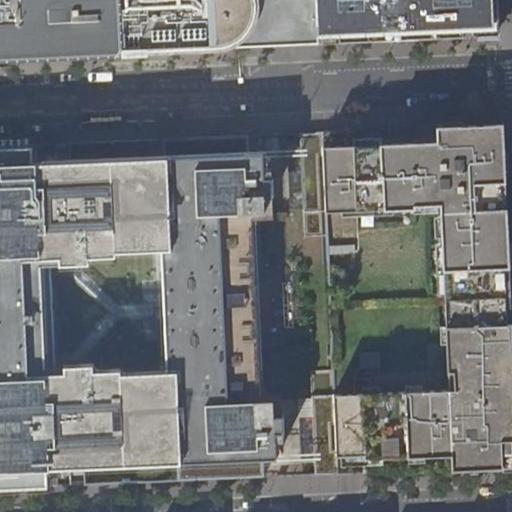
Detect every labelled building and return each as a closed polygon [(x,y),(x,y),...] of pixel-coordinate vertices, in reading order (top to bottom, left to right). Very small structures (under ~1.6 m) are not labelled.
[(0,0),(0,58),(316,43),(313,0),(0,0)] [(313,0),(316,43),(496,34),(494,0),(313,0)] [(351,133),(320,134),(324,214),(411,209),(411,206),(438,205),(443,299),(508,296),(500,126),(445,128),(446,143),(352,148),(351,133)] [(0,490),(48,488),(47,470),(53,470),(70,469),(70,457),(83,456),(85,487),(264,479),(263,460),(276,459),(275,433),(283,433),(282,414),(273,415),(272,399),(259,399),(249,215),(261,214),(260,198),(270,197),(269,179),(261,180),(259,155),(246,156),(245,138),(68,146),(69,177),(55,178),(55,166),(33,167),(32,148),(0,149),(0,490)] [(308,215),(307,233),(320,234),(322,216),(308,215)] [(462,469),(511,467),(511,388),(508,296),(443,299),(447,393),(420,394),(420,391),(332,395),(336,475),(367,474),(367,459),(461,454),(462,469)]
